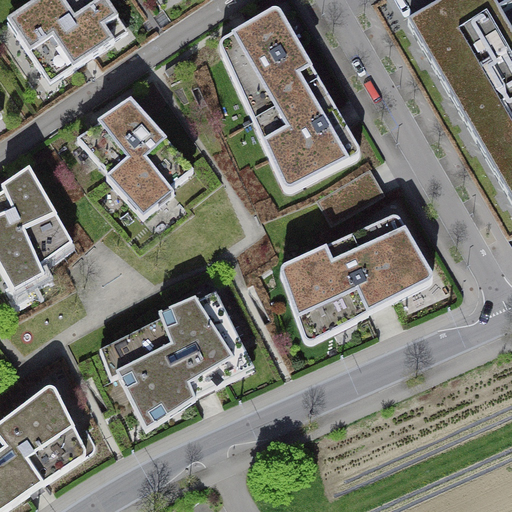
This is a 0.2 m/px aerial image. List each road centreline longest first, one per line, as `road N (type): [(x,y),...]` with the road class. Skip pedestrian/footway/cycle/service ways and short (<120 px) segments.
road 1 (residential): [(95,511),(166,470),(511,317)]
road 2 (residential): [(511,313),(330,0)]
road 3 (residential): [(246,0),(0,164)]
